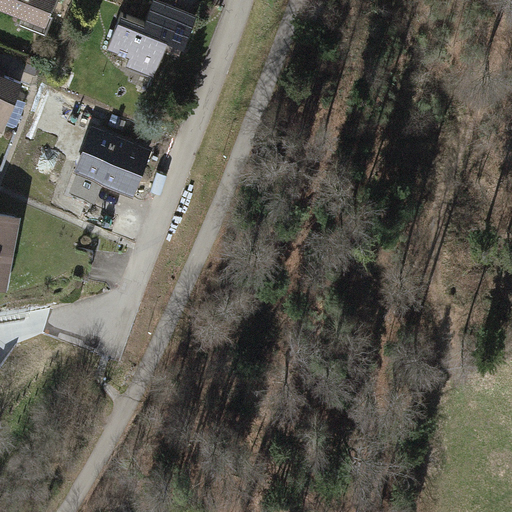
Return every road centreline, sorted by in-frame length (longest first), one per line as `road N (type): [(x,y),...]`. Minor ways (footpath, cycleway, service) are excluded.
road 1 (track): [(300,0),(182,292),(66,511)]
road 2 (track): [(497,0),(445,220),(454,386)]
road 3 (residential): [(239,0),(106,356)]
